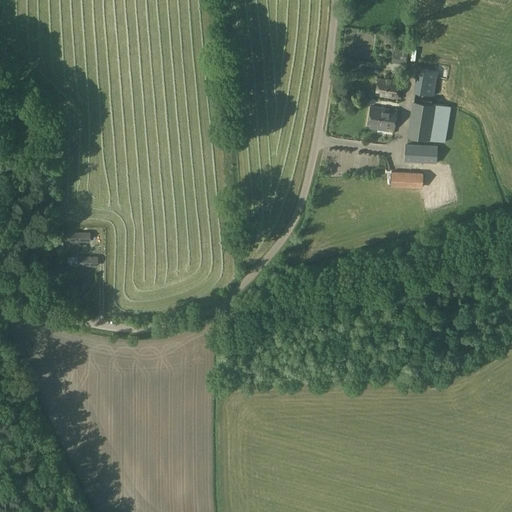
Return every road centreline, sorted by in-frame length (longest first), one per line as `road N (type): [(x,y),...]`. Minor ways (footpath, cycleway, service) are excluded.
road 1 (unclassified): [(0,303),(140,329),(210,316),(225,304),(292,236),(316,183),(330,118),(334,0)]
road 2 (unknown): [(210,316),(511,231)]
